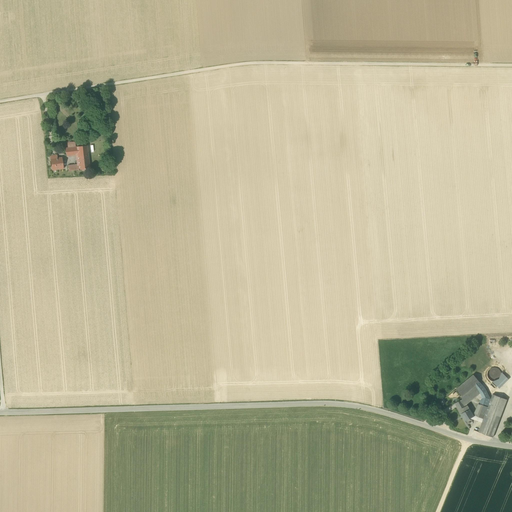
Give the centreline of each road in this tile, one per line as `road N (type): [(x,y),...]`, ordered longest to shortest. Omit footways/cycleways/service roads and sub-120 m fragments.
road 1 (unclassified): [(467,440),(334,403),(0,412)]
road 2 (track): [(511,65),(248,62)]
road 3 (unclassified): [(248,62),(0,101)]
